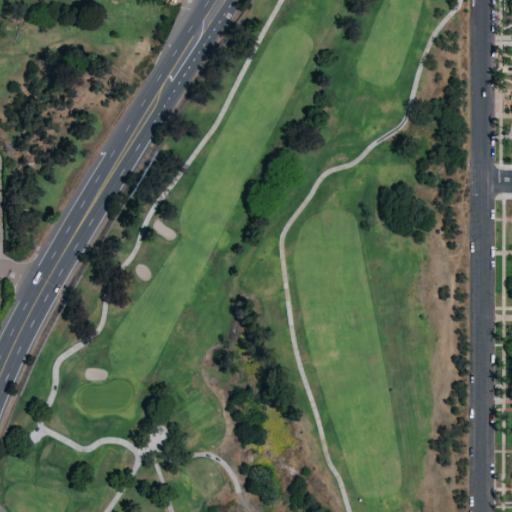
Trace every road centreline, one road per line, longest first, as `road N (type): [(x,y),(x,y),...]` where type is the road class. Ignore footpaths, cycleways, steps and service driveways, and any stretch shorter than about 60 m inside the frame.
road 1 (residential): [(485,511),(483,0)]
road 2 (secondary): [(0,379),(45,289),(222,0)]
